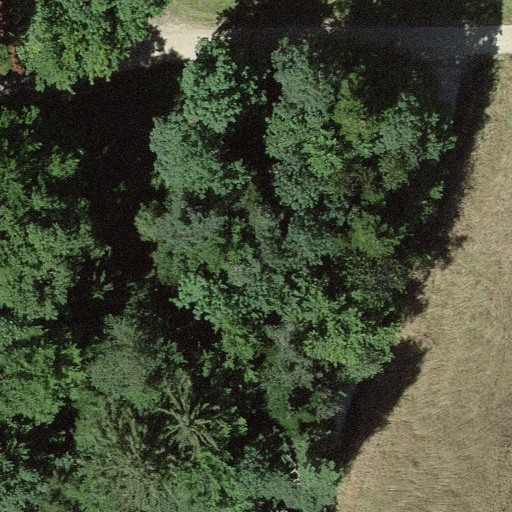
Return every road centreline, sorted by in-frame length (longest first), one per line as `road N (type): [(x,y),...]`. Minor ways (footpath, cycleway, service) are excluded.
road 1 (track): [(0,110),(63,74),(177,47),(511,40)]
road 2 (track): [(456,42),(287,511)]
